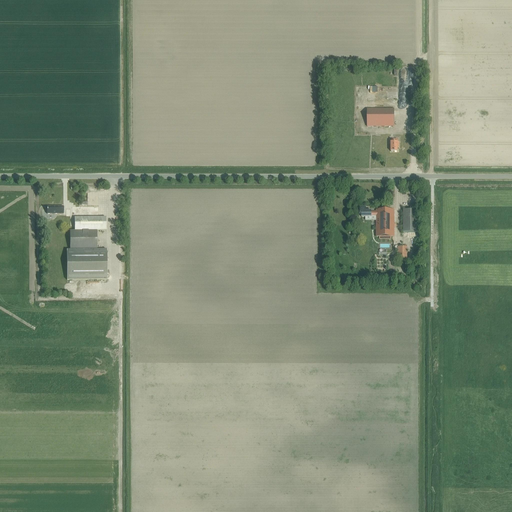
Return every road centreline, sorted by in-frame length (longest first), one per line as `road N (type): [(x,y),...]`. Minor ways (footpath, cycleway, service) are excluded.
road 1 (unclassified): [(511,176),(0,176)]
road 2 (track): [(429,304),(430,511)]
